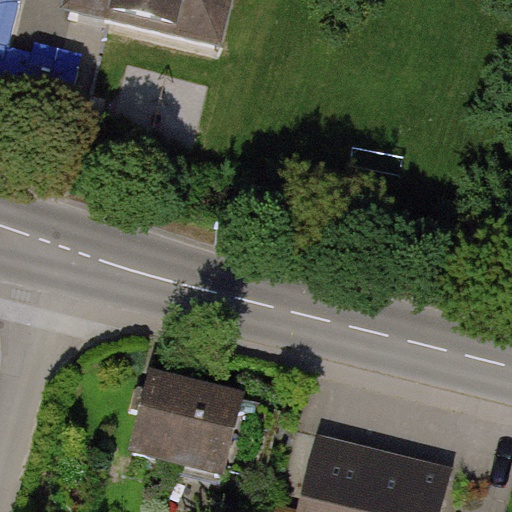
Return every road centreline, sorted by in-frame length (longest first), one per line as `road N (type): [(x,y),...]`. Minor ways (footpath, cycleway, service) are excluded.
road 1 (primary): [(63,258),(511,369)]
road 2 (unclassified): [(0,507),(63,258)]
